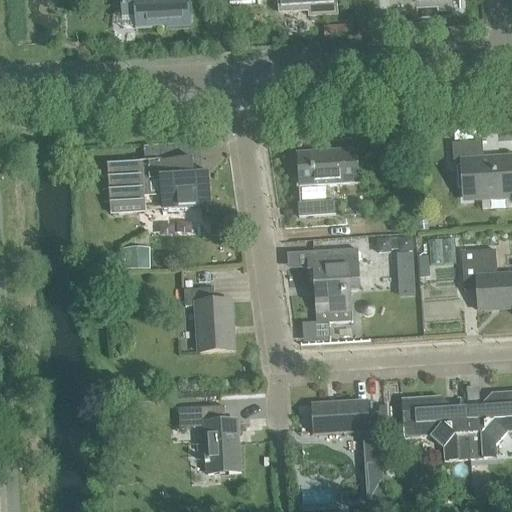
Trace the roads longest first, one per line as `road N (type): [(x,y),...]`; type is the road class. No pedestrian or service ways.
road 1 (residential): [(238,81),(280,367)]
road 2 (unclassified): [(238,81),(497,65)]
road 3 (unclassified): [(0,90),(238,81)]
road 4 (residential): [(280,367),(511,352)]
